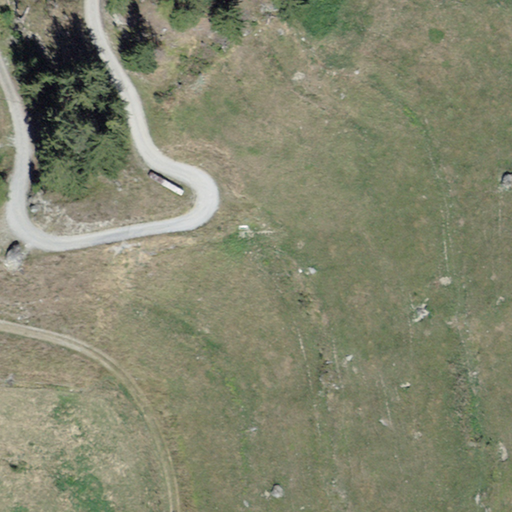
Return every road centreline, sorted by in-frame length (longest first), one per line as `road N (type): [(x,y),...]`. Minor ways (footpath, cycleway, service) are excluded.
road 1 (track): [(90,0),(105,61),(143,151),(203,192),(198,217),(171,228),(36,245),(17,229),(19,129)]
road 2 (track): [(0,329),(93,355),(116,374),(159,433),(177,511)]
